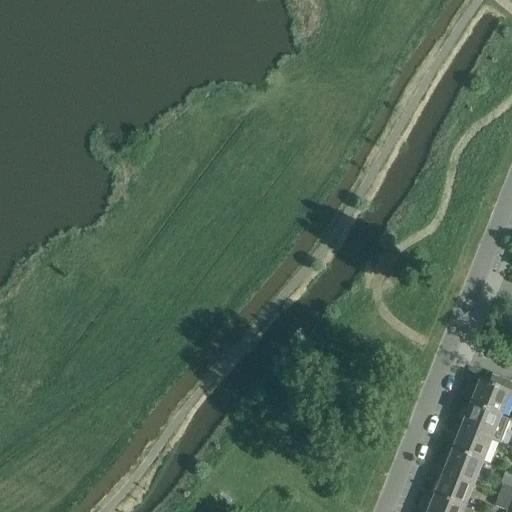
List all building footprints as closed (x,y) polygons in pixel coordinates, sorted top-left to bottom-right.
[(479,382),(470,405),(500,417),(509,394),(511,395),(511,383),(492,376),(489,385),(479,382)] [(461,428),(491,440),(500,444),(509,421),(500,417),(470,405),(461,428)] [(461,428),(452,451),(482,462),(491,440),(461,428)] [(452,451),(443,474),(473,486),(482,462),(452,451)] [(443,474),(433,497),(463,509),(473,486),(443,474)] [(511,488),(503,485),(498,496),(511,501),(511,497),(511,488)] [(511,501),(498,496),(494,506),(507,511),(511,501)] [(433,497),(427,511),(462,511),(463,509),(433,497)]
